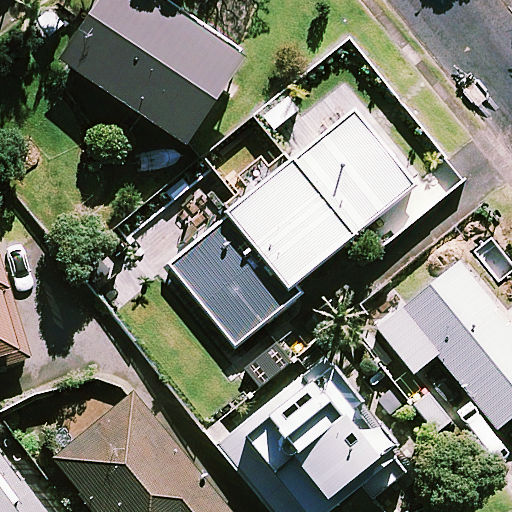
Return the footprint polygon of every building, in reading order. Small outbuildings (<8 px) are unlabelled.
[(160,0),(114,0),(68,67),(199,155),(259,67),(160,0)] [(234,342),(425,188),(365,115),(174,268),(234,342)] [(0,366),(33,357),(15,299),(22,297),(0,225),(0,366)] [(511,428),(511,319),(468,265),(384,333),(422,380),(448,359),(507,432),(511,428)] [(227,445),(277,511),(335,511),(392,469),(319,375),(227,445)] [(236,511),(142,396),(61,461),(102,511),(236,511)] [(50,511),(4,451),(0,454),(0,511),(50,511)]
